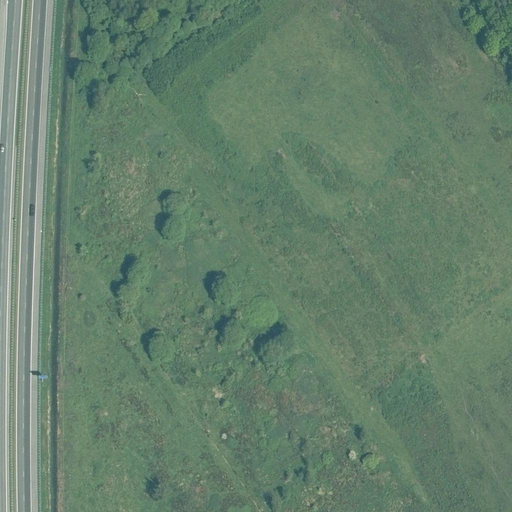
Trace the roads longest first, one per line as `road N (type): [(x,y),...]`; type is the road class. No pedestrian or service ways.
road 1 (motorway): [(23,511),(23,324),(40,0)]
road 2 (motorway): [(15,0),(0,284)]
